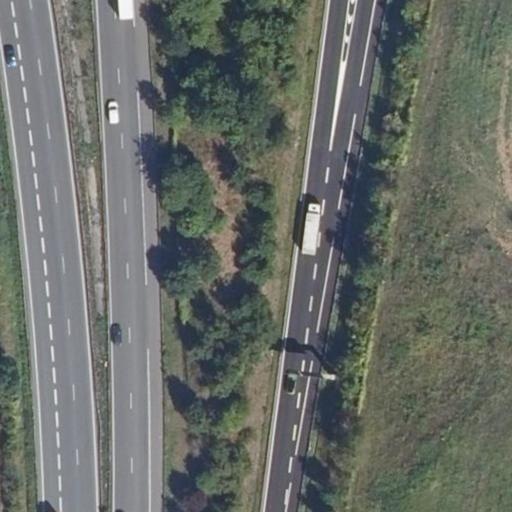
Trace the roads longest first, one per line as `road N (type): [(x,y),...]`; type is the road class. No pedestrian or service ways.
road 1 (track): [(362,511),(372,407),(449,0)]
road 2 (motorway): [(22,0),(63,345),(70,511)]
road 3 (motorway): [(132,511),(115,0)]
road 4 (motorway): [(277,511),(339,112)]
